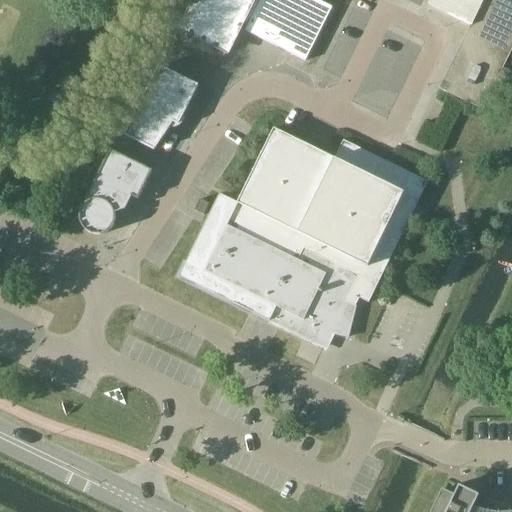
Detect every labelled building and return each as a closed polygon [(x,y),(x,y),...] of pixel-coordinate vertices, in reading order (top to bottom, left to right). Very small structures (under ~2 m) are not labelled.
[(331,7),(317,0),(196,0),(179,35),(180,36),(184,27),(201,38),(201,39),(207,42),(226,48),(222,56),(223,57),(241,20),(248,24),(245,31),(305,61),(331,7)] [(439,89),(483,111),(511,51),(511,0),(432,0),(430,4),(430,5),(470,25),(439,89)] [(158,66),(124,136),(154,151),(172,124),(173,122),(178,125),(182,118),(198,86),(158,66)] [(360,298),(370,302),(415,209),(428,181),(343,140),(335,158),(274,128),(237,204),(219,195),(179,278),(325,349),(332,334),(349,338),(357,306),(360,298)] [(132,197),(138,200),(152,171),(110,151),(101,170),(85,163),(71,191),(91,202),(88,203),(86,205),(85,206),(82,209),(81,212),(80,215),(80,217),(80,220),(81,223),(82,226),(84,229),(86,231),(88,233),(90,234),(93,235),(96,236),(97,236),(100,236),(102,236),(104,235),(107,234),(109,232),(111,231),(113,228),(115,225),(115,223),(116,221),(116,219),(116,216),(116,214),(126,210),(132,197)] [(209,205),(195,198),(190,209),(204,216),(209,205)] [(471,511),(480,496),(459,486),(452,501),(443,497),(446,492),(443,490),(432,511),(471,511)]
